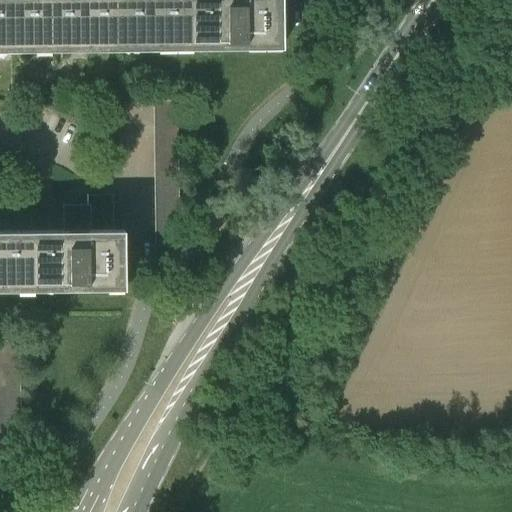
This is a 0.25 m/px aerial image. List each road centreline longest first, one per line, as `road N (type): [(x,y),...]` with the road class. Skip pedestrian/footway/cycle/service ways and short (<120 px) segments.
road 1 (primary): [(251,272),(430,0)]
road 2 (primary): [(251,272),(151,398),(89,511)]
road 3 (primary): [(133,511),(251,272)]
road 4 (residential): [(136,171),(79,173),(38,144),(0,143)]
